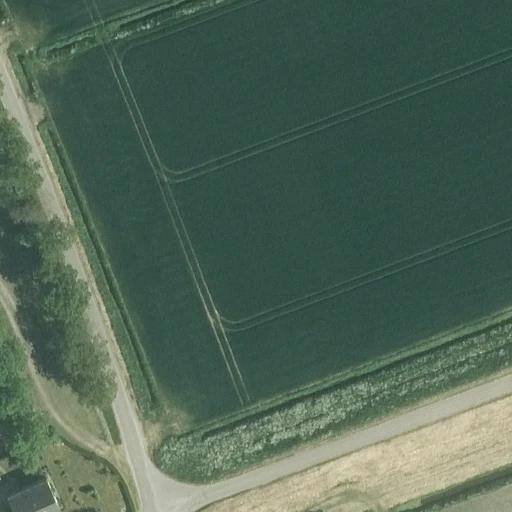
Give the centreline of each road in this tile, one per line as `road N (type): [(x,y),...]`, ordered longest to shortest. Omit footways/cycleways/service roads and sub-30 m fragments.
road 1 (unclassified): [(152,506),(0,74)]
road 2 (unclassified): [(511,382),(202,498),(152,506)]
